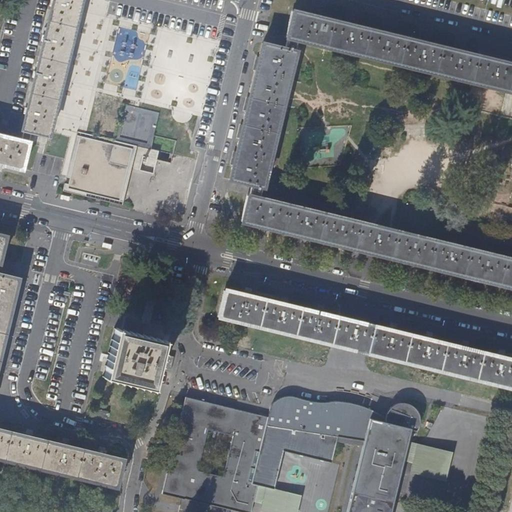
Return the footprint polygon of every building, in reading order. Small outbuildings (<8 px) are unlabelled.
[(57,102),(69,52),(81,0),(53,0),(52,7),(40,55),(32,87),(22,129),(23,129),(30,131),(48,136),(49,135),(57,102)] [(211,34),(215,19),(173,8),(142,1),(138,0),(124,0),(118,27),(162,38),(208,49),(211,34)] [(511,53),(291,1),(282,38),(298,42),(486,85),(511,91),(511,53)] [(298,42),(256,31),(221,172),(263,182),(298,42)] [(171,106),(165,134),(164,135),(178,139),(195,143),(198,144),(200,134),(205,113),(211,89),(213,80),(210,79),(191,75),(164,68),(148,64),(139,98),(171,106)] [(0,163),(22,169),(25,157),(26,154),(28,143),(27,143),(30,131),(23,129),(20,140),(0,135),(0,163)] [(135,146),(77,132),(65,186),(123,199),(135,146)] [(511,248),(243,186),(235,219),(511,287),(511,248)] [(0,274),(0,258),(6,236),(0,234),(0,457),(116,486),(122,458),(0,429),(0,352),(18,279),(0,274)] [(474,351),(465,348),(457,346),(446,344),(427,339),(399,332),(375,326),(339,318),(306,309),(290,305),(258,297),(234,292),(226,290),(219,316),(272,328),(305,336),(346,347),(390,357),(428,367),(444,371),(452,373),(473,378),(501,385),(511,387),(511,506),(510,511),(511,511),(511,359),(490,354),(474,351)] [(154,371),(162,340),(141,334),(115,328),(110,352),(104,377),(123,381),(150,388),(154,371)] [(185,394),(161,491),(184,497),(184,496),(234,509),(249,511),(253,498),(257,483),(274,487),(283,449),(331,460),(336,440),(362,446),(346,511),(389,511),(399,470),(409,472),(407,482),(441,490),(448,462),(404,452),(407,440),(413,441),(415,440),(421,429),(425,422),(425,419),(424,416),(422,412),(417,407),(414,405),(411,404),(406,403),(403,404),(397,405),(391,410),(388,414),(387,417),(386,422),(380,418),(374,414),(357,407),(346,404),(337,402),(324,402),(317,402),(306,400),(298,397),(289,394),(284,393),(280,394),(276,396),(273,399),(270,403),(267,414),(185,394)] [(420,436),(422,433),(424,430),(425,425),(425,422),(421,429),(415,440),(418,439),(420,436)] [(270,511),(295,511),(300,493),(274,487),(257,483),(253,498),(261,500),(259,510),(270,511)]
